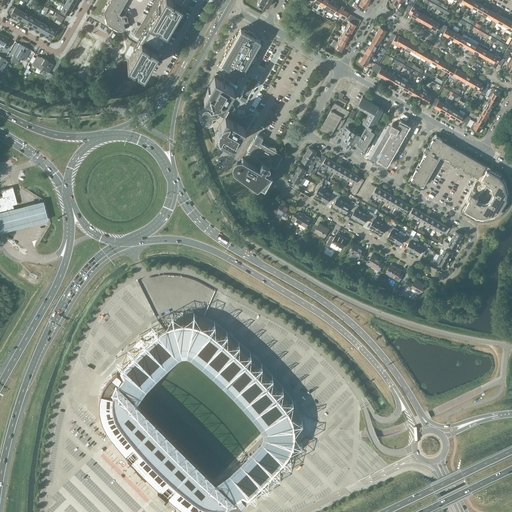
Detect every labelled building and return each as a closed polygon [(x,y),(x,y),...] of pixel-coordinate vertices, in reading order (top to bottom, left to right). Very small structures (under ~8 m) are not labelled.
[(65,0),(67,1),(65,4),(64,5),(72,9),(75,4),(67,0),(65,0)] [(105,12),(104,12),(106,18),(107,24),(113,27),(119,30),(122,29),(129,28),(130,26),(128,21),(128,18),(127,15),(125,14),(121,15),(119,14),(117,14),(116,13),(117,11),(118,12),(125,0),(110,0),(109,3),(109,2),(104,10),(105,10),(105,12)] [(155,0),(123,57),(128,60),(127,62),(134,66),(136,63),(139,64),(137,68),(144,72),(145,69),(150,73),(186,10),(181,7),(182,5),(175,1),(174,3),(172,2),(173,0),(172,0),(172,1),(169,0),(155,0)] [(270,0),(259,0),(257,3),(266,8),(269,2),(270,3),(272,0),(270,0)] [(328,12),(329,10),(334,1),(332,0),(330,2),(327,0),(324,7),(322,9),(328,12)] [(370,4),(362,0),(361,0),(359,5),(365,8),(367,5),(369,6),(370,4)] [(403,3),(398,0),(395,0),(395,1),(395,0),(394,0),(392,4),(392,5),(395,7),(399,9),(403,3)] [(476,0),(476,1),(472,7),(477,10),(481,4),(479,3),(479,2),(479,1),(476,0)] [(329,10),(334,13),(338,6),(334,4),(336,2),(334,1),(329,10)] [(64,5),(65,4),(61,3),(61,4),(64,6),(61,11),(67,14),(68,15),(72,9),(64,5)] [(483,5),(481,4),(477,10),(482,13),(486,6),(484,4),(483,4),(483,5)] [(411,16),(416,19),(420,12),(421,10),(414,5),(409,13),(412,14),(411,16)] [(11,14),(16,17),(20,10),(21,10),(23,7),(21,6),(19,9),(15,7),(11,14)] [(341,8),(338,6),(334,13),(339,16),(344,7),(342,6),(341,8)] [(486,18),(487,16),(491,10),(489,9),(489,8),(489,7),(486,6),(482,13),(481,15),(482,17),(484,18),(486,18)] [(339,16),(344,18),(347,20),(350,14),(348,13),(348,12),(345,10),(346,8),(344,7),(339,16)] [(16,17),(21,20),(25,13),(26,13),(28,10),(26,9),(25,12),(21,10),(20,10),(16,17)] [(487,16),(492,19),(496,13),(497,11),(494,10),(493,10),(493,11),(491,10),(487,16)] [(21,20),(27,23),(31,16),(32,16),(33,13),(32,12),(30,15),(26,13),(25,13),(21,20)] [(416,19),(421,21),(425,15),(420,12),(416,19)] [(492,19),(497,22),(501,15),(496,13),(492,19)] [(27,23),(32,26),(36,19),(37,19),(38,16),(37,15),(35,18),(32,16),(31,16),(27,23)] [(421,21),(426,24),(430,18),(425,15),(421,21)] [(497,22),(502,25),(506,18),(501,15),(497,22)] [(32,26),(37,29),(41,22),(42,22),(44,19),(42,18),(40,21),(37,19),(36,19),(32,26)] [(426,24),(431,27),(435,21),(430,18),(426,24)] [(502,25),(507,28),(511,21),(506,18),(502,25)] [(352,23),(350,21),(349,21),(346,26),(353,30),(355,27),(357,28),(361,20),(358,19),(355,24),(352,23)] [(37,29),(42,32),(46,25),(47,25),(49,22),(47,21),(45,24),(42,22),(41,22),(37,29)] [(437,30),(437,29),(440,31),(444,24),(441,23),(440,24),(435,21),(431,27),(437,30)] [(42,32),(48,35),(52,28),(54,25),(53,24),(51,27),(47,25),(46,25),(42,32)] [(443,34),(448,37),(453,29),(451,28),(450,30),(447,28),(448,27),(445,25),(441,31),(444,33),(443,34)] [(346,26),(343,32),(352,36),(353,34),(351,33),(353,30),(346,26)] [(52,28),(48,35),(53,38),(57,31),(58,31),(60,28),(58,27),(56,30),(52,28)] [(387,30),(381,27),(377,32),(384,35),(387,30)] [(248,32),(244,30),(244,31),(241,29),(237,36),(236,35),(234,38),(233,38),(231,41),(230,40),(225,48),(226,49),(225,52),(226,52),(224,56),(225,56),(221,63),(228,67),(225,72),(231,76),(234,71),(241,74),(245,68),(246,68),(248,65),(249,66),(251,62),(252,63),(256,56),(255,55),(257,52),(256,51),(258,48),(256,47),(260,40),(257,39),(258,37),(254,36),(255,34),(248,31),(248,32)] [(448,37),(453,40),(457,33),(458,32),(453,29),(448,37)] [(340,37),(347,41),(349,37),(351,38),(352,36),(343,32),(340,37)] [(375,37),(381,41),(384,35),(377,32),(375,37)] [(3,47),(7,49),(11,43),(7,41),(9,38),(2,34),(2,35),(0,33),(0,43),(4,46),(3,47)] [(457,42),(459,43),(462,36),(457,33),(453,40),(453,41),(455,43),(456,42),(457,42)] [(400,47),(401,45),(405,39),(400,36),(399,37),(396,36),(392,43),(400,47)] [(464,46),(467,39),(462,36),(459,43),(464,46)] [(347,41),(340,37),(337,42),(346,47),(347,45),(345,44),(347,41)] [(381,41),(375,37),(372,42),(378,46),(381,41)] [(467,39),(464,46),(469,49),(472,42),(474,39),(469,37),(467,39)] [(410,41),(405,39),(401,45),(406,48),(410,41)] [(472,42),(469,49),(470,50),(470,51),(472,52),(474,51),(477,45),(479,42),(474,39),(472,42)] [(410,41),(406,48),(405,50),(410,53),(411,51),(415,44),(410,41)] [(337,42),(334,47),(333,46),(331,50),(337,53),(339,50),(341,51),(343,48),(345,49),(346,47),(337,42)] [(378,46),(372,42),(369,47),(375,51),(378,46)] [(477,45),(474,51),(479,54),(482,48),(484,45),(479,42),(477,45)] [(30,50),(25,47),(19,44),(13,54),(24,61),(30,50)] [(411,51),(416,54),(420,47),(415,44),(411,51)] [(482,48),(479,54),(484,57),(487,51),(489,48),(484,45),(482,48)] [(369,47),(366,52),(372,56),(375,51),(369,47)] [(416,54),(421,56),(425,50),(420,47),(416,54)] [(430,53),(425,50),(421,56),(427,59),(430,53)] [(484,57),(489,60),(493,54),(487,51),(484,57)] [(495,62),(499,55),(495,53),(495,52),(494,51),(493,54),(489,60),(491,61),(491,62),(491,63),(493,64),(494,64),(494,63),(495,62)] [(372,56),(366,52),(363,57),(369,61),(372,56)] [(427,59),(432,62),(435,56),(430,53),(427,59)] [(71,54),(53,86),(69,95),(72,89),(81,94),(83,90),(86,91),(89,85),(101,92),(112,71),(88,57),(88,56),(85,54),(80,63),(75,61),(76,60),(75,56),(71,54)] [(43,69),(49,73),(54,65),(48,62),(48,61),(41,57),(41,58),(37,56),(32,65),(35,67),(36,66),(43,70),(43,69)] [(432,62),(437,65),(440,59),(435,56),(432,62)] [(369,61),(363,57),(360,62),(366,66),(369,61)] [(445,62),(440,59),(437,65),(442,68),(445,62)] [(442,68),(447,71),(450,66),(450,65),(445,62),(442,68)] [(386,71),(381,68),(377,74),(383,77),(386,71)] [(462,71),(457,68),(454,75),(459,78),(462,71)] [(391,74),(386,71),(383,77),(388,80),(391,74)] [(467,74),(462,71),(459,78),(464,81),(467,74)] [(221,76),(216,73),(215,76),(214,76),(203,95),(205,96),(208,105),(206,105),(204,106),(202,107),(200,108),(199,110),(199,114),(200,117),(201,121),(204,123),(207,125),(209,125),(210,125),(212,124),(213,123),(215,132),(214,134),(233,145),(234,145),(238,148),(240,144),(236,141),(238,138),(239,136),(240,134),(240,133),(243,135),(255,115),(251,113),(248,115),(246,116),(245,116),(243,116),(241,116),(240,116),(238,116),(236,115),(234,113),(233,112),(232,111),(232,110),(234,110),(233,106),(230,107),(230,105),(230,103),(231,100),(231,99),(237,89),(225,82),(225,80),(223,80),(219,78),(221,76)] [(393,83),(396,77),(391,74),(388,80),(393,83)] [(472,77),(467,74),(464,81),(469,83),(472,77)] [(401,80),(396,77),(393,83),(398,86),(401,80)] [(477,80),(472,77),(469,83),(474,86),(477,80)] [(398,86),(403,89),(407,82),(401,80),(398,86)] [(483,83),(477,80),(474,86),(479,89),(481,85),(483,83)] [(403,89),(408,92),(412,85),(407,82),(403,89)] [(408,92),(413,95),(417,88),(412,85),(408,92)] [(413,95),(418,97),(422,91),(417,88),(413,95)] [(494,92),(495,89),(492,88),(491,90),(488,95),(491,97),(497,101),(500,95),(494,92)] [(418,97),(423,100),(427,94),(422,91),(418,97)] [(427,94),(423,100),(428,103),(429,102),(432,97),(427,94)] [(380,106),(363,96),(359,103),(360,104),(358,107),(368,113),(363,123),(368,126),(368,128),(371,129),(373,126),(374,127),(384,110),(379,107),(380,106)] [(491,97),(488,102),(494,106),(497,101),(491,97)] [(435,107),(440,110),(444,104),(439,101),(438,101),(436,106),(435,107)] [(488,102),(485,107),(493,112),(494,109),(494,108),(493,108),(494,106),(488,102)] [(321,129),(331,135),(336,128),(339,130),(350,112),(334,103),(331,110),(321,129)] [(440,110),(445,113),(449,107),(444,104),(440,110)] [(445,113),(450,116),(454,109),(455,108),(450,105),(449,107),(445,113)] [(485,107),(482,112),(488,116),(489,114),(491,114),(493,112),(485,107)] [(450,116),(455,119),(459,112),(454,109),(450,116)] [(464,115),(459,112),(455,119),(460,122),(461,120),(464,115)] [(487,118),(488,116),(482,112),(479,117),(485,121),(486,120),(486,121),(487,121),(488,119),(488,118),(487,118)] [(479,117),(476,122),(483,126),(485,121),(479,117)] [(390,122),(386,119),(382,126),(386,129),(390,122)] [(394,131),(378,159),(387,164),(409,126),(400,121),(397,126),(393,123),(390,128),(394,131)] [(476,122),(474,121),(470,129),(476,132),(477,130),(480,131),(483,126),(476,122)] [(353,130),(347,126),(341,136),(345,139),(344,141),(344,142),(345,142),(346,142),(347,142),(347,141),(354,145),(356,140),(359,134),(355,132),(356,131),(356,130),(356,129),(355,129),(354,129),(353,130)] [(371,129),(368,128),(367,127),(362,135),(360,134),(359,134),(356,140),(361,143),(362,141),(368,145),(375,132),(371,129)] [(275,168),(283,155),(260,142),(263,138),(257,134),(254,139),(254,138),(246,152),(261,160),(258,166),(243,158),(239,163),(240,163),(238,162),(237,162),(237,163),(236,164),(236,165),(238,166),(235,171),(264,188),(272,174),(270,168),(271,165),(275,168)] [(447,142),(437,136),(435,139),(434,139),(430,146),(431,147),(430,149),(427,148),(426,148),(425,149),(426,151),(429,153),(428,154),(425,152),(423,156),(424,156),(420,163),(419,162),(416,168),(417,169),(413,175),(412,175),(409,181),(414,184),(415,181),(420,184),(435,158),(433,157),(435,153),(445,158),(446,157),(451,160),(450,161),(457,165),(458,164),(463,167),(462,168),(470,172),(471,171),(476,174),(475,175),(479,178),(477,181),(476,181),(470,196),(470,197),(470,199),(465,209),(467,210),(466,211),(477,218),(478,216),(483,217),(484,218),(496,215),(495,213),(500,210),(502,211),(508,200),(506,199),(507,193),(509,193),(505,181),(504,181),(500,177),(501,175),(446,144),(447,142)] [(305,154),(317,160),(321,163),(325,157),(322,155),(320,159),(316,156),(318,152),(309,147),(305,154)] [(317,160),(305,154),(302,160),(307,164),(306,166),(313,170),(315,167),(314,166),(317,160)] [(322,164),(328,168),(332,160),(326,157),(322,164)] [(337,163),(332,160),(328,168),(333,171),(337,163)] [(337,163),(333,171),(339,174),(343,167),(337,163)] [(299,166),(295,172),(304,177),(307,172),(311,174),(313,170),(306,166),(305,169),(299,166)] [(348,170),(343,167),(339,174),(344,177),(348,170)] [(344,177),(349,180),(354,173),(348,170),(344,177)] [(295,172),(291,179),(297,182),(296,185),(303,189),(305,185),(300,183),(304,177),(295,172)] [(354,173),(349,180),(355,183),(356,182),(357,179),(359,177),(359,176),(354,173)] [(321,199),(326,192),(320,189),(322,184),(321,184),(323,182),(324,179),(321,178),(320,180),(319,182),(315,188),(318,190),(317,192),(315,196),(321,199)] [(373,193),(378,197),(382,189),(377,186),(376,187),(375,189),(375,190),(373,192),(373,193)] [(3,197),(0,197),(0,212),(14,209),(13,206),(13,205),(17,204),(15,194),(15,193),(14,191),(13,187),(1,190),(2,192),(2,194),(3,196),(3,197)] [(378,197),(384,200),(388,192),(382,189),(378,197)] [(331,197),(334,199),(337,193),(334,191),(331,195),(326,192),(321,199),(328,203),(331,197)] [(393,196),(388,192),(384,200),(389,203),(393,196)] [(341,195),(337,193),(334,199),(336,200),(333,206),(340,210),(344,202),(338,199),(341,195)] [(399,199),(393,196),(389,203),(395,206),(399,199)] [(395,206),(400,209),(404,202),(399,199),(395,206)] [(350,205),(344,202),(340,210),(346,213),(349,208),(352,209),(355,203),(352,201),(350,205)] [(0,234),(34,226),(49,222),(44,202),(29,206),(0,213),(0,234)] [(292,208),(293,207),(292,206),(291,206),(290,206),(289,206),(282,202),(279,207),(276,205),(273,211),(276,213),(277,211),(288,217),(293,208),(292,208)] [(404,202),(400,209),(406,212),(410,205),(404,202)] [(351,216),(358,220),(362,212),(357,209),(359,205),(355,203),(352,209),(355,211),(351,216)] [(419,210),(413,207),(409,214),(415,217),(419,210)] [(425,213),(419,210),(415,217),(420,221),(425,213)] [(295,213),(292,219),(295,221),(306,228),(307,226),(311,219),(300,212),(298,214),(295,213)] [(370,219),(374,214),(370,212),(368,216),(362,212),(358,220),(364,224),(368,218),(370,219)] [(420,221),(426,224),(430,216),(425,213),(420,221)] [(376,231),(381,223),(375,220),(377,215),(374,214),(370,219),(373,221),(370,227),(376,231)] [(435,220),(430,216),(426,224),(431,227),(435,220)] [(431,227),(437,230),(441,223),(435,220),(431,227)] [(392,224),(389,222),(386,226),(381,223),(376,231),(383,234),(386,228),(389,230),(392,224)] [(441,223),(437,230),(442,233),(447,226),(441,223)] [(310,233),(315,236),(316,233),(325,238),(329,229),(319,224),(318,226),(315,224),(310,233)] [(388,237),(394,241),(399,233),(393,230),(395,226),(392,224),(389,230),(391,231),(388,237)] [(400,231),(399,233),(394,241),(401,245),(404,239),(407,240),(410,234),(407,232),(406,234),(400,231)] [(456,231),(452,238),(460,242),(464,236),(456,231)] [(331,236),(326,244),(330,246),(332,243),(342,248),(347,239),(337,234),(335,238),(331,236)] [(410,234),(407,240),(409,242),(406,248),(413,251),(417,244),(411,240),(414,236),(410,234)] [(445,241),(443,244),(449,248),(450,245),(456,249),(460,242),(452,238),(449,243),(445,241)] [(354,243),(350,251),(359,256),(358,258),(361,259),(366,252),(363,250),(364,249),(354,243)] [(417,244),(413,251),(419,255),(422,249),(425,251),(429,245),(425,243),(423,247),(417,244)] [(449,248),(443,244),(441,248),(445,250),(442,256),(449,260),(453,254),(447,250),(449,248)] [(367,264),(379,271),(384,262),(381,261),(382,259),(373,254),(367,264)] [(446,267),(449,260),(442,256),(438,262),(434,259),(432,263),(438,266),(440,263),(446,267)] [(394,276),(393,277),(399,281),(403,274),(401,272),(402,270),(396,267),(396,268),(391,265),(386,272),(394,276)] [(412,288),(421,293),(425,285),(419,281),(416,279),(413,284),(408,281),(405,286),(411,290),(412,288)] [(121,371),(115,366),(104,376),(101,381),(99,390),(98,395),(99,406),(103,417),(111,430),(133,456),(140,463),(144,467),(162,484),(174,494),(187,504),(193,508),(201,511),(205,511),(218,511),(223,511),(232,507),(240,501),(244,496),(240,491),(241,489),(247,492),(258,481),(275,463),(284,454),(291,441),(294,430),(292,420),(288,407),(279,395),(263,375),(244,358),(230,344),(209,327),(200,321),(191,318),(182,317),(172,319),(164,322),(157,326),(149,334),(118,364),(122,370),(121,371)]
